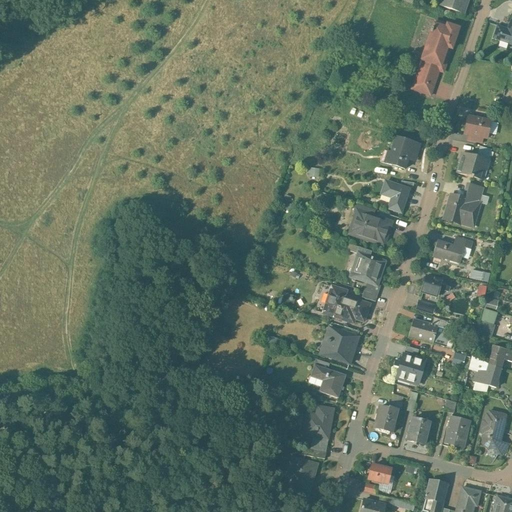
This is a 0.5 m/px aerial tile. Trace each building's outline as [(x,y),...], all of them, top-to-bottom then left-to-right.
[(469,0),(447,0),(444,8),(464,15),(469,0)] [(511,18),(511,21),(509,30),(497,26),(493,39),(500,41),(498,47),(506,50),(508,44),(511,45),(511,18)] [(420,65),(443,73),(458,29),(435,21),(420,65)] [(427,72),(416,68),(411,82),(416,83),(423,85),(427,72)] [(505,91),(490,85),(492,79),(480,75),(472,97),(476,99),(477,96),(489,100),(488,103),(500,107),(505,91)] [(444,90),(430,86),(430,87),(423,85),(416,83),(412,94),(417,96),(416,99),(418,99),(417,101),(424,103),(421,113),(434,118),(444,90)] [(490,122),(468,117),(465,132),(469,133),(468,135),(482,138),(487,139),(490,122)] [(482,138),(468,135),(467,141),(481,144),(482,138)] [(420,145),(396,138),(391,153),(390,153),(392,154),(389,164),(386,164),(404,170),(409,154),(417,157),(420,145)] [(390,153),(374,148),(371,160),(386,164),(389,164),(392,154),(390,153)] [(491,152),(480,148),(476,160),(487,164),(491,152)] [(476,160),(461,155),(458,164),(460,165),(457,174),(483,182),(486,171),(483,170),(485,163),(489,164),(487,164),(476,160)] [(414,183),(401,181),(399,187),(408,190),(411,191),(414,183)] [(399,187),(385,182),(381,195),(392,198),(388,209),(401,213),(408,190),(399,187)] [(483,189),(468,185),(466,192),(478,195),(481,196),(483,189)] [(478,195),(466,192),(464,199),(475,202),(478,195)] [(464,199),(450,195),(445,216),(459,220),(458,224),(469,227),(473,214),(477,215),(480,204),(479,204),(475,202),(464,199)] [(488,198),(482,196),(479,204),(480,204),(486,205),(488,198)] [(374,210),(357,204),(353,213),(358,215),(358,214),(371,218),(374,210)] [(371,218),(358,214),(358,215),(353,229),(360,232),(359,236),(382,243),(389,224),(371,218)] [(467,242),(455,239),(454,245),(465,248),(467,242)] [(453,247),(437,243),(434,255),(442,257),(441,259),(461,264),(465,248),(454,245),(453,247)] [(371,252),(359,248),(357,255),(358,256),(359,254),(369,257),(371,252)] [(369,257),(359,254),(358,256),(356,265),(361,267),(357,280),(377,286),(385,262),(369,257)] [(483,274),(471,271),(469,279),(482,281),(481,283),(487,284),(489,274),(484,273),(483,274)] [(451,285),(427,277),(426,278),(424,278),(422,282),(424,284),(422,291),(437,296),(439,289),(448,293),(451,285)] [(378,290),(365,286),(364,291),(376,296),(378,290)] [(346,292),(331,287),(323,314),(353,324),(354,319),(363,322),(369,305),(344,297),(346,292)] [(376,296),(364,291),(361,298),(374,302),(376,296)] [(295,298),(284,294),(280,306),(291,309),(295,298)] [(486,297),(485,305),(494,306),(495,298),(486,297)] [(435,307),(419,302),(416,309),(432,315),(435,307)] [(447,323),(433,318),(431,325),(437,326),(436,327),(443,329),(446,330),(447,323)] [(431,325),(414,320),(409,338),(439,345),(441,338),(443,329),(436,327),(437,326),(431,325)] [(495,326),(480,321),(478,333),(491,338),(495,326)] [(357,339),(330,330),(326,343),(330,345),(326,357),(350,365),(354,353),(353,352),(357,339)] [(419,350),(407,347),(405,353),(417,357),(419,350)] [(511,351),(495,347),(489,366),(501,369),(504,360),(511,362),(511,351)] [(465,357),(455,354),(452,365),(461,368),(465,357)] [(426,362),(404,355),(400,369),(399,368),(396,380),(416,386),(421,371),(423,372),(426,362)] [(489,366),(472,356),(465,385),(472,387),(473,382),(476,372),(487,375),(489,366)] [(329,364),(316,360),(314,366),(327,370),(329,364)] [(327,370),(314,366),(312,370),(313,370),(310,377),(319,380),(322,381),(319,393),(338,399),(342,387),(340,387),(344,376),(345,377),(346,376),(327,370)] [(501,369),(489,366),(487,375),(476,372),(473,382),(488,386),(496,388),(501,369)] [(488,386),(473,382),(472,387),(471,391),(485,395),(488,386)] [(418,395),(411,393),(406,411),(413,413),(418,395)] [(403,405),(389,401),(387,409),(388,410),(389,408),(397,410),(396,412),(400,413),(403,405)] [(456,403),(447,401),(444,412),(453,415),(456,403)] [(321,417),(307,414),(303,435),(312,437),(311,444),(314,445),(327,447),(328,439),(327,439),(333,410),(322,408),(322,409),(323,409),(321,417)] [(387,409),(381,408),(375,429),(391,433),(396,412),(397,410),(389,408),(388,410),(387,409)] [(489,416),(487,415),(486,420),(483,422),(481,428),(482,431),(481,435),(484,435),(482,439),(483,439),(484,447),(489,451),(487,454),(495,459),(501,450),(500,450),(504,444),(499,443),(507,417),(490,413),(489,416)] [(470,422),(451,418),(447,434),(451,435),(449,445),(464,448),(470,422)] [(429,423),(412,419),(406,441),(416,443),(424,445),(429,423)] [(327,447),(314,445),(313,451),(325,453),(327,447)] [(313,451),(300,448),(299,455),(324,460),(325,453),(313,451)] [(316,465),(292,458),(283,489),(303,495),(306,483),(311,484),(316,465)] [(390,471),(372,467),(369,480),(387,485),(390,471)] [(439,511),(446,485),(432,481),(429,490),(427,489),(425,496),(424,496),(425,497),(424,500),(421,511),(422,511),(439,511)] [(378,487),(365,484),(363,492),(376,495),(378,487)] [(479,493),(462,489),(455,511),(471,511),(472,510),(470,510),(471,506),(476,507),(479,493)] [(394,499),(381,496),(379,503),(386,505),(386,507),(392,508),(393,506),(394,499)] [(511,511),(511,500),(496,497),(492,511),(511,511)] [(411,503),(394,499),(393,506),(409,510),(411,503)] [(379,503),(364,500),(360,511),(384,511),(386,507),(386,505),(379,503)]
